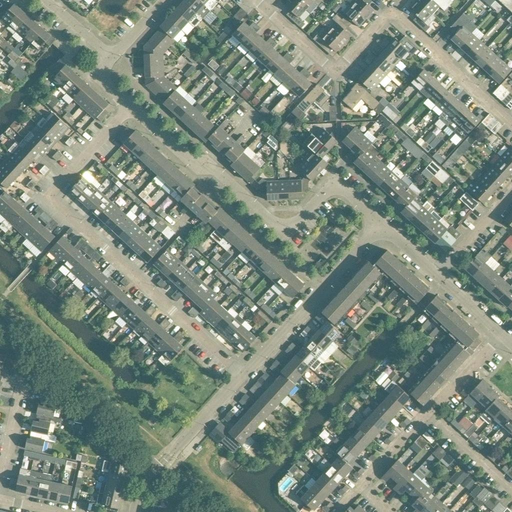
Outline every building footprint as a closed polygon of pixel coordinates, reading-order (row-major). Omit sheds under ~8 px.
[(196,13),(202,18),(202,19),(210,10),(198,0),(184,0),(183,2),(196,13)] [(217,2),(215,0),(198,0),(210,10),(217,2)] [(306,10),(294,0),(287,0),(286,1),(287,2),(284,6),(298,18),(306,10)] [(294,0),(306,10),(313,2),(318,6),(322,2),(320,0),(294,0)] [(357,0),(352,6),(367,20),(372,15),(371,14),(373,11),(366,4),(369,0),(357,0)] [(416,0),(416,1),(432,15),(439,7),(444,11),(448,7),(440,0),(416,0)] [(511,0),(497,0),(511,13),(511,0)] [(416,1),(409,9),(417,16),(413,21),(425,32),(429,28),(428,26),(435,18),(432,15),(416,1)] [(202,18),(196,13),(183,2),(175,10),(194,27),(202,18)] [(326,6),(322,2),(318,6),(322,10),(326,6)] [(329,8),(333,12),(336,15),(340,10),(341,9),(335,3),(329,8)] [(1,19),(9,26),(22,11),(14,4),(10,8),(6,5),(2,8),(0,11),(0,15),(2,18),(1,19)] [(362,25),(367,20),(352,6),(345,15),(358,27),(361,24),(362,25)] [(247,13),(241,8),(233,17),(236,19),(239,22),(247,13)] [(168,18),(185,34),(186,35),(194,27),(175,10),(168,18)] [(9,26),(16,32),(29,17),(22,11),(9,26)] [(462,15),(449,28),(455,34),(451,39),(459,46),(471,33),(471,34),(476,28),(462,15)] [(16,32),(23,38),(36,23),(29,17),(16,32)] [(185,34),(168,18),(160,27),(161,28),(173,39),(173,38),(175,40),(177,42),(185,34)] [(230,21),(226,25),(227,26),(228,27),(232,30),(239,22),(236,19),(232,23),(230,21)] [(240,43),(257,25),(254,22),(249,27),(244,22),(232,35),(240,43)] [(23,38),(30,45),(43,29),(36,23),(23,38)] [(337,23),(329,31),(344,45),(349,40),(348,39),(351,36),(337,23)] [(260,28),(257,25),(240,43),(249,51),(261,38),(256,33),(260,28)] [(224,32),(221,36),(224,39),(232,30),(228,27),(227,26),(223,31),(224,32)] [(161,28),(152,37),(166,50),(175,40),(173,38),(173,39),(161,28)] [(43,29),(30,45),(38,51),(51,36),(43,29)] [(339,50),(344,45),(329,31),(322,40),(320,38),(317,35),(313,39),(324,50),(328,45),(336,52),(338,49),(339,50)] [(471,33),(459,46),(467,54),(479,41),(471,34),(471,33)] [(163,53),(166,50),(152,37),(144,47),(144,54),(163,53)] [(266,42),(261,38),(249,51),(257,58),(274,40),(270,37),(266,42)] [(395,39),(388,47),(401,59),(407,52),(408,51),(412,55),(418,48),(405,37),(400,43),(399,42),(395,39)] [(277,44),(274,40),(257,58),(266,66),(278,53),(273,49),(277,44)] [(467,54),(475,61),(487,48),(479,41),(467,54)] [(9,54),(12,51),(9,48),(11,45),(7,42),(2,48),(9,54)] [(209,49),(205,53),(208,56),(216,47),(211,42),(207,47),(209,49)] [(388,47),(380,55),(393,67),(401,59),(388,47)] [(487,48),(475,61),(483,69),(495,55),(487,48)] [(19,57),(17,55),(12,51),(9,54),(7,56),(11,59),(15,63),(19,57)] [(144,54),(145,66),(163,65),(163,53),(144,54)] [(283,58),(278,53),(266,66),(274,74),(291,56),(287,53),(283,58)] [(380,55),(373,63),(386,75),(393,67),(380,55)] [(483,69),(491,76),(503,63),(495,55),(483,69)] [(294,59),(291,56),(274,74),(283,82),(295,69),(289,64),(294,59)] [(17,65),(15,63),(11,59),(7,63),(14,69),(17,65)] [(52,80),(60,86),(73,72),(61,60),(53,69),(58,73),(52,80)] [(373,63),(366,71),(379,83),(386,75),(373,63)] [(503,63),(491,76),(499,83),(511,70),(503,63)] [(145,66),(145,77),(164,76),(163,65),(145,66)] [(299,73),(295,69),(283,82),(291,89),(308,71),(304,68),(299,73)] [(411,83),(419,90),(431,77),(423,70),(411,83)] [(311,74),(308,71),(291,89),(300,97),(311,84),(306,79),(311,74)] [(359,80),(357,82),(369,93),(371,91),(379,83),(366,71),(358,79),(359,80)] [(73,72),(60,86),(67,93),(80,78),(73,72)] [(146,85),(155,94),(168,80),(164,77),(164,76),(145,77),(146,85)] [(511,81),(511,79),(508,76),(502,83),(507,87),(511,81)] [(439,84),(431,77),(419,90),(427,98),(439,84)] [(67,93),(74,99),(87,85),(80,78),(67,93)] [(177,89),(168,80),(155,94),(164,102),(175,91),(177,89)] [(232,87),(237,92),(241,87),(236,82),(232,87)] [(369,93),(357,82),(350,90),(351,91),(342,101),(352,110),(362,100),(379,115),(382,111),(386,107),(379,102),(369,93)] [(330,121),(336,121),(335,106),(329,106),(329,104),(326,101),(330,97),(324,92),(324,91),(317,84),(291,112),(300,121),(306,115),(304,113),(315,101),(330,115),(330,121)] [(447,92),(439,84),(427,98),(435,105),(447,92)] [(74,99),(81,106),(94,91),(87,85),(74,99)] [(493,94),(497,98),(505,89),(501,85),(493,94)] [(240,94),(246,100),(252,93),(246,88),(240,94)] [(497,98),(501,102),(510,93),(508,91),(505,89),(497,98)] [(81,106),(88,112),(101,98),(94,91),(81,106)] [(163,104),(172,111),(184,98),(175,91),(164,102),(163,104)] [(456,99),(447,92),(435,105),(443,112),(456,99)] [(501,102),(506,106),(511,98),(511,95),(510,93),(501,102)] [(256,97),(251,102),(255,106),(260,101),(256,97)] [(383,97),(379,102),(386,107),(387,106),(389,103),(383,97)] [(88,112),(95,119),(97,118),(101,122),(109,113),(105,109),(109,104),(101,98),(88,112)] [(192,106),(184,98),(172,111),(180,119),(192,106)] [(48,99),(45,102),(48,104),(53,108),(56,106),(48,99)] [(444,112),(438,118),(446,126),(464,107),(456,99),(444,112)] [(180,119),(189,127),(201,114),(192,106),(180,119)] [(259,111),(265,117),(270,112),(264,106),(259,111)] [(389,117),(393,112),(387,106),(386,107),(382,111),(389,117)] [(464,107),(446,126),(454,133),(472,114),(464,107)] [(48,122),(63,135),(69,128),(55,114),(48,122)] [(209,121),(201,114),(189,127),(197,135),(209,121)] [(472,114),(454,133),(462,140),(480,121),(483,117),(479,114),(476,118),(472,114)] [(481,123),(485,126),(493,118),(489,114),(481,123)] [(383,124),(386,127),(390,123),(382,115),(379,118),(384,123),(383,124)] [(43,118),(37,125),(41,129),(56,142),(63,135),(48,122),(43,118)] [(485,126),(490,130),(498,122),(493,118),(485,126)] [(229,122),(227,120),(226,119),(219,127),(222,130),(229,122)] [(206,143),(208,141),(207,141),(217,129),(209,121),(197,135),(206,143)] [(287,121),(284,124),(288,129),(290,130),(293,127),(287,121)] [(503,126),(498,122),(490,130),(495,135),(497,132),(503,126)] [(399,130),(390,123),(386,127),(390,130),(391,129),(396,134),(399,130)] [(12,126),(1,138),(5,142),(10,136),(17,143),(23,137),(12,126)] [(228,135),(222,130),(219,127),(217,129),(207,141),(208,141),(216,149),(218,151),(223,155),(232,163),(232,164),(243,152),(245,150),(239,145),(235,142),(230,137),(228,135)] [(342,141),(351,149),(363,135),(355,127),(349,134),(344,130),(341,130),(342,136),(344,139),(342,141)] [(123,143),(123,144),(133,133),(127,128),(118,138),(123,143)] [(56,142),(41,129),(35,136),(50,149),(56,142)] [(329,150),(337,141),(334,139),(337,137),(336,130),(334,130),(330,135),(323,129),(315,137),(329,150)] [(407,138),(399,130),(396,134),(400,138),(404,141),(407,138)] [(24,138),(28,143),(43,156),(50,149),(35,136),(30,131),(24,138)] [(123,144),(132,152),(144,138),(135,131),(133,133),(123,144)] [(465,140),(471,146),(479,137),(473,132),(465,140)] [(325,155),(329,150),(315,137),(310,133),(302,142),(307,146),(313,152),(313,151),(321,158),(322,158),(326,162),(329,159),(325,155)] [(274,139),(270,135),(267,138),(269,140),(267,142),(276,150),(278,149),(278,142),(277,141),(274,139)] [(372,143),(363,135),(351,149),(359,156),(359,157),(366,149),(367,149),(370,145),(372,143)] [(239,138),(235,142),(239,145),(241,142),(242,141),(244,139),(242,137),(241,136),(239,138)] [(19,146),(22,149),(22,150),(33,160),(32,161),(36,164),(43,156),(28,143),(24,138),(18,145),(14,142),(14,143),(18,147),(19,146)] [(152,146),(144,138),(132,152),(141,159),(152,146)] [(409,153),(412,149),(415,146),(407,138),(404,141),(401,145),(409,153)] [(279,150),(284,155),(286,157),(293,148),(283,139),(279,144),(280,149),(279,150)] [(463,154),(471,146),(465,140),(458,148),(463,154)] [(26,167),(32,161),(33,160),(22,150),(22,149),(19,146),(18,147),(14,143),(8,150),(12,154),(26,167)] [(362,170),(375,156),(378,152),(370,145),(367,149),(366,149),(359,157),(359,156),(353,162),(360,168),(362,170)] [(161,154),(152,146),(141,159),(149,167),(161,154)] [(415,146),(412,149),(409,153),(418,160),(421,157),(424,154),(415,146)] [(450,157),(456,162),(463,154),(458,148),(450,157)] [(500,157),(511,167),(511,151),(508,148),(500,157)] [(313,151),(313,152),(306,160),(320,172),(323,176),(327,172),(323,168),(328,163),(326,162),(322,158),(321,158),(313,151)] [(234,168),(239,173),(251,160),(243,152),(232,164),(232,163),(231,165),(234,168)] [(437,152),(432,157),(440,164),(445,159),(442,156),(437,152)] [(5,161),(14,168),(20,174),(25,168),(26,167),(12,154),(5,161)] [(157,175),(163,168),(169,162),(161,154),(149,167),(151,168),(157,175)] [(362,170),(371,178),(383,164),(375,156),(362,170)] [(450,157),(445,162),(449,165),(451,167),(456,162),(450,157)] [(493,165),(496,168),(506,178),(511,171),(511,167),(500,157),(493,165)] [(251,160),(239,173),(248,181),(259,168),(260,168),(251,160)] [(306,176),(310,180),(312,181),(320,172),(306,160),(298,168),(306,176)] [(0,166),(0,168),(13,181),(20,174),(14,168),(5,161),(0,166)] [(429,164),(426,168),(435,175),(441,169),(440,168),(432,161),(429,164)] [(169,162),(163,168),(157,175),(166,182),(178,169),(177,168),(169,162)] [(391,172),(383,164),(371,178),(379,186),(391,172)] [(485,174),(499,186),(506,178),(496,168),(493,165),(490,168),(485,174)] [(391,172),(379,186),(387,193),(400,180),(404,175),(395,167),(391,172)] [(7,189),(13,181),(0,168),(0,185),(2,184),(7,189)] [(113,172),(122,180),(126,175),(122,171),(120,173),(116,169),(113,172)] [(166,182),(174,190),(186,177),(178,169),(166,182)] [(441,169),(435,175),(443,183),(449,176),(444,172),(441,169)] [(477,182),(491,195),(499,186),(485,174),(477,182)] [(77,198),(90,183),(83,176),(69,191),(77,198)] [(289,181),(290,199),(302,199),(302,192),(308,192),(308,183),(310,180),(306,176),(301,180),(289,181)] [(451,184),(454,181),(449,176),(443,183),(446,186),(449,183),(451,184)] [(174,190),(170,195),(178,202),(180,200),(182,197),(183,198),(193,187),(195,185),(186,177),(174,190)] [(262,178),(258,183),(260,185),(260,194),(267,194),(267,200),(279,200),(278,181),(266,182),(262,178)] [(408,187),(400,180),(387,193),(396,201),(408,187)] [(289,181),(278,181),(279,200),(290,199),(289,181)] [(491,195),(477,182),(469,191),(483,204),(491,195)] [(77,198),(84,204),(97,189),(90,183),(77,198)] [(404,209),(417,195),(420,191),(411,184),(408,187),(396,201),(404,208),(404,209)] [(0,210),(12,198),(0,186),(0,210)] [(197,215),(203,220),(206,223),(208,221),(218,210),(218,209),(209,201),(203,196),(202,195),(193,187),(183,198),(182,197),(180,200),(187,205),(190,208),(191,210),(197,214),(197,215)] [(104,196),(97,189),(84,204),(91,211),(104,196)] [(138,195),(147,203),(150,200),(151,198),(143,191),(138,195)] [(479,204),(466,192),(459,199),(472,211),(479,204)] [(400,212),(409,220),(422,206),(414,199),(417,195),(404,209),(404,208),(400,212)] [(91,211),(98,217),(111,202),(104,196),(91,211)] [(0,210),(0,213),(6,219),(19,204),(12,198),(0,210)] [(98,217),(105,224),(118,209),(111,202),(98,217)] [(9,230),(13,225),(26,211),(19,204),(6,219),(2,223),(9,230)] [(181,211),(185,214),(186,212),(190,208),(187,205),(183,209),(181,211)] [(334,222),(342,211),(334,206),(327,218),(334,222)] [(430,214),(422,206),(409,220),(418,228),(430,214)] [(208,221),(216,229),(228,216),(219,207),(218,209),(218,210),(208,221)] [(105,224),(112,230),(125,215),(118,209),(105,224)] [(13,225),(20,232),(33,217),(26,211),(13,225)] [(426,235),(441,219),(433,211),(430,214),(418,228),(426,235)] [(112,230),(119,236),(132,222),(125,215),(112,230)] [(237,223),(228,216),(216,229),(210,235),(219,243),(225,236),(237,223)] [(20,232),(27,238),(40,224),(33,217),(20,232)] [(460,234),(451,226),(450,227),(441,219),(426,235),(444,252),(446,250),(446,251),(455,241),(455,240),(460,234)] [(51,226),(49,228),(52,231),(54,228),(58,224),(56,221),(51,226)] [(119,236),(126,243),(140,228),(132,222),(119,236)] [(311,242),(300,253),(315,269),(351,233),(340,222),(331,231),(325,225),(315,235),(326,245),(319,251),(311,242)] [(245,231),(237,223),(225,236),(219,243),(227,251),(233,244),(245,231)] [(27,238),(34,245),(48,230),(40,224),(27,238)] [(168,226),(162,232),(165,235),(171,229),(170,228),(168,226)] [(126,243),(133,249),(147,235),(140,228),(126,243)] [(55,237),(48,230),(34,245),(41,252),(55,237)] [(233,244),(241,252),(253,239),(245,231),(233,244)] [(133,249),(140,256),(154,241),(147,235),(133,249)] [(511,236),(510,235),(503,243),(511,251),(511,250),(511,236)] [(49,251),(56,258),(70,243),(62,236),(49,251)] [(186,243),(185,242),(179,236),(176,239),(183,246),(186,243)] [(262,246),(253,239),(241,252),(250,259),(262,246)] [(161,248),(154,241),(140,256),(148,263),(161,248)] [(56,258),(63,264),(77,250),(70,243),(56,258)] [(270,254),(262,246),(250,259),(258,267),(270,254)] [(153,264),(161,271),(174,256),(167,249),(153,264)] [(198,259),(201,256),(193,249),(191,252),(198,259)] [(372,258),(371,257),(370,257),(368,260),(384,274),(416,304),(429,289),(387,250),(385,253),(380,249),(372,258)] [(63,264),(70,271),(84,256),(77,250),(63,264)] [(477,255),(464,269),(473,276),(485,263),(491,256),(486,251),(485,253),(481,250),(477,255)] [(279,262),(270,254),(258,267),(267,275),(279,262)] [(70,271),(77,277),(91,263),(84,256),(70,271)] [(161,271),(168,277),(181,263),(174,256),(161,271)] [(368,262),(322,313),(336,326),(384,274),(368,260),(367,261),(368,262)] [(267,275),(275,283),(287,270),(279,262),(267,275)] [(77,277),(84,284),(98,269),(91,263),(77,277)] [(168,277),(175,284),(188,269),(181,263),(168,277)] [(485,263),(473,276),(481,284),(493,271),(485,263)] [(84,284),(91,290),(105,276),(98,269),(84,284)] [(175,284),(182,290),(195,276),(188,269),(175,284)] [(295,277),(287,270),(275,283),(284,290),(295,277)] [(481,284),(490,292),(502,279),(493,271),(481,284)] [(222,275),(219,278),(223,282),(226,285),(229,282),(226,279),(222,275)] [(91,290),(99,297),(112,282),(105,276),(91,290)] [(182,290),(189,297),(202,282),(195,276),(182,290)] [(304,285),(295,277),(284,290),(292,298),(304,285)] [(510,287),(502,279),(490,292),(498,300),(510,287)] [(99,297),(106,303),(119,289),(112,282),(99,297)] [(189,297),(196,303),(209,289),(202,282),(189,297)] [(507,308),(508,306),(511,301),(511,284),(510,287),(498,300),(507,308)] [(106,303),(113,310),(126,295),(119,289),(106,303)] [(217,296),(209,289),(196,303),(203,309),(203,310),(213,299),(214,299),(217,296)] [(113,310),(120,316),(133,302),(126,295),(113,310)] [(455,340),(470,353),(481,341),(477,337),(479,335),(436,296),(423,310),(455,340)] [(261,307),(264,304),(266,301),(262,297),(256,303),(261,307)] [(203,309),(199,313),(207,320),(220,305),(214,299),(213,299),(203,310),(203,309)] [(120,316),(127,323),(140,308),(133,302),(120,316)] [(127,323),(134,329),(154,308),(151,305),(145,312),(140,308),(127,323)] [(207,320),(214,326),(227,312),(220,305),(207,320)] [(134,329),(141,336),(155,321),(150,317),(156,310),(154,308),(134,329)] [(231,308),(227,312),(214,326),(221,333),(238,315),(231,308)] [(271,321),(264,314),(261,317),(269,324),(271,321)] [(221,333),(228,339),(241,325),(245,321),(238,315),(221,333)] [(322,317),(318,321),(323,325),(319,330),(332,342),(340,333),(327,321),(322,317)] [(147,341),(148,342),(168,321),(165,318),(159,325),(155,321),(141,336),(147,341)] [(168,321),(148,342),(149,343),(155,349),(169,334),(164,330),(171,323),(168,321)] [(228,339),(235,346),(249,331),(241,325),(228,339)] [(308,335),(307,334),(304,330),(300,334),(305,338),(308,341),(304,346),(317,358),(324,350),(311,338),(308,335)] [(324,350),(332,342),(319,330),(311,338),(324,350)] [(155,349),(162,355),(182,333),(179,331),(173,338),(169,334),(155,349)] [(256,338),(249,331),(235,346),(243,353),(256,338)] [(185,336),(182,333),(162,355),(158,360),(166,366),(182,348),(183,347),(178,343),(185,336)] [(470,353),(455,340),(408,392),(423,405),(470,353)] [(304,346),(296,355),(309,367),(314,371),(322,363),(317,358),(304,346)] [(358,350),(354,346),(348,352),(353,356),(358,350)] [(301,375),(309,367),(296,355),(288,363),(301,375)] [(288,363),(281,371),(294,383),(301,375),(288,363)] [(282,374),(275,382),(288,394),(296,385),(294,383),(281,371),(280,372),(282,374)] [(470,394),(479,401),(491,388),(482,380),(478,384),(473,379),(462,390),(468,396),(470,394)] [(393,381),(385,390),(390,394),(403,406),(411,397),(398,385),(393,381)] [(280,402),(288,394),(275,382),(267,390),(280,402)] [(35,404),(34,411),(37,412),(36,413),(39,414),(52,417),(54,417),(55,409),(58,409),(62,407),(64,405),(52,393),(46,388),(44,396),(43,396),(42,401),(43,401),(43,404),(39,403),(38,405),(35,404)] [(479,401),(487,408),(487,409),(497,398),(498,398),(499,396),(491,388),(479,401)] [(366,389),(360,395),(365,400),(371,393),(366,389)] [(272,411),(280,402),(267,390),(259,399),(272,411)] [(390,394),(382,402),(395,414),(403,406),(390,394)] [(485,410),(494,418),(506,405),(498,398),(497,398),(487,409),(487,408),(485,410)] [(259,399),(252,407),(265,419),(272,411),(259,399)] [(387,423),(395,414),(382,402),(374,411),(387,423)] [(511,415),(511,411),(506,405),(494,418),(502,426),(511,415)] [(257,427),(265,419),(252,407),(244,415),(257,427)] [(374,411),(367,419),(380,431),(387,423),(374,411)] [(33,421),(31,431),(33,431),(48,434),(51,422),(50,422),(51,421),(61,423),(61,419),(54,417),(52,417),(39,414),(37,422),(33,421)] [(244,415),(236,424),(249,436),(257,427),(244,415)] [(511,432),(511,415),(502,426),(511,434),(511,432)] [(458,424),(455,427),(463,435),(473,424),(464,417),(458,424)] [(372,440),(380,431),(367,419),(359,428),(372,440)] [(230,430),(221,441),(227,446),(234,453),(237,449),(241,445),(246,450),(254,441),(249,436),(236,424),(230,430)] [(468,438),(472,442),(475,439),(471,435),(477,428),(473,424),(463,435),(468,438)] [(359,428),(351,436),(364,448),(372,440),(359,428)] [(27,438),(25,449),(42,452),(45,440),(55,442),(56,437),(48,434),(33,431),(31,439),(27,438)] [(211,432),(208,435),(209,435),(218,444),(221,441),(211,432)] [(357,456),(364,448),(351,436),(343,445),(357,456)] [(420,436),(414,442),(422,449),(428,443),(420,436)] [(357,456),(343,445),(337,438),(329,447),(339,456),(349,465),(357,456)] [(483,447),(480,450),(484,454),(491,446),(487,442),(483,447)] [(446,453),(444,451),(439,446),(435,450),(443,457),(446,453)] [(446,453),(443,457),(450,464),(454,460),(452,458),(446,453)] [(353,468),(349,465),(339,456),(331,465),(345,477),(353,468)] [(67,460),(66,465),(72,466),(71,468),(76,469),(78,463),(67,460)] [(102,471),(109,473),(126,477),(128,466),(122,464),(111,462),(104,460),(102,471)] [(390,476),(394,480),(405,467),(397,460),(382,477),(386,481),(390,476)] [(450,464),(447,467),(451,471),(458,463),(454,460),(450,464)] [(288,470),(289,471),(293,474),(297,470),(292,465),(288,470)] [(331,465),(324,473),(337,485),(345,477),(331,465)] [(405,467),(394,480),(398,483),(394,488),(397,491),(413,474),(405,467)] [(461,482),(469,473),(462,467),(454,476),(461,482)] [(15,491),(26,494),(31,471),(20,468),(18,480),(10,478),(8,489),(15,490),(15,491)] [(409,493),(420,481),(424,477),(417,470),(413,474),(397,491),(401,495),(405,490),(409,493)] [(42,473),(31,471),(26,494),(36,496),(42,473)] [(36,496),(47,499),(51,482),(52,475),(42,473),(36,496)] [(106,483),(123,487),(126,477),(109,473),(106,483)] [(324,473),(316,482),(329,493),(337,485),(324,473)] [(311,477),(304,486),(322,502),(329,493),(316,482),(311,477)] [(475,483),(469,477),(463,484),(469,489),(475,483)] [(412,505),(428,488),(420,481),(409,493),(413,497),(409,502),(412,505)] [(61,484),(51,482),(47,499),(58,501),(61,484)] [(101,482),(99,493),(121,498),(123,487),(106,483),(101,482)] [(68,503),(72,487),(61,484),(58,501),(68,503)] [(303,485),(295,494),(312,509),(314,511),(322,502),(304,486),(303,485)] [(478,485),(469,494),(474,499),(482,489),(478,485)] [(413,511),(419,511),(434,496),(431,493),(432,492),(428,488),(412,505),(416,509),(413,511)] [(481,501),(489,492),(485,488),(477,497),(481,501)] [(156,492),(151,511),(163,511),(167,499),(157,491),(156,492)] [(106,511),(117,511),(121,498),(99,493),(97,504),(107,506),(105,511),(106,511)] [(434,496),(419,511),(433,511),(443,502),(435,495),(434,496)] [(492,495),(484,504),(491,510),(499,501),(492,495)] [(503,511),(507,508),(499,501),(491,510),(493,511),(503,511)] [(443,502),(433,511),(447,511),(451,509),(443,502)]
